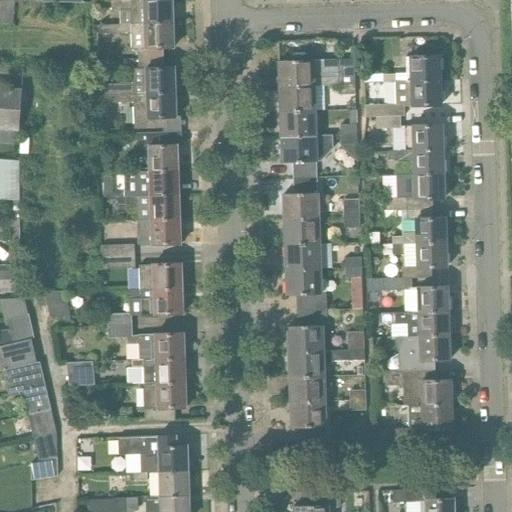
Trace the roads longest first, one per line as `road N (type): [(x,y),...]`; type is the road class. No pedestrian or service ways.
road 1 (residential): [(500,511),(484,21),(472,10),(228,21)]
road 2 (residential): [(242,511),(228,21)]
